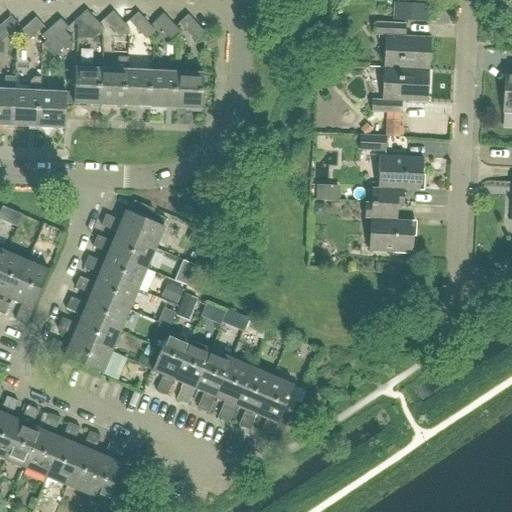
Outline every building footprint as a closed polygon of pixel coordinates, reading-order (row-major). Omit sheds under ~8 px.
[(103,29),(99,24),(86,10),(72,23),(77,27),(77,39),(91,39),(94,37),(103,29)] [(129,30),(125,25),(112,11),(103,20),(120,38),(129,30)] [(154,31),(149,26),(138,12),(128,21),(145,40),(154,31)] [(180,33),(174,26),(162,14),(153,22),(170,41),(180,33)] [(187,14),(178,23),(195,42),(204,34),(187,14)] [(10,16),(0,25),(0,42),(18,26),(10,16)] [(16,34),(21,39),(25,44),(43,27),(35,18),(16,34)] [(64,33),(68,28),(60,19),(41,36),(46,41),(42,44),(53,57),(71,41),(64,33)] [(383,68),(429,70),(430,38),(405,37),(405,24),(375,23),(374,36),(384,36),(383,68)] [(13,46),(21,39),(16,34),(9,41),(13,46)] [(103,68),(101,68),(99,105),(124,107),(126,70),(127,70),(128,58),(118,57),(114,63),(103,63),(103,68)] [(75,67),(74,92),(73,104),(99,105),(101,68),(75,67)] [(429,70),(383,68),(381,100),(371,100),(370,113),(401,114),(402,102),(427,103),(429,70)] [(124,107),(149,108),(151,71),(127,70),(126,70),(124,107)] [(176,72),(151,71),(149,108),(174,109),(176,72)] [(176,72),(174,109),(201,110),(203,73),(176,72)] [(511,72),(505,72),(503,112),(511,112),(511,72)] [(4,89),(0,88),(0,126),(13,127),(14,89),(15,89),(16,77),(5,76),(4,89)] [(13,127),(38,128),(40,91),(41,77),(34,77),(30,81),(29,90),(15,89),(14,89),(13,127)] [(64,129),(65,104),(73,104),(74,92),(40,91),(38,128),(64,129)] [(385,153),(386,137),(360,135),(359,151),(385,153)] [(370,204),(407,206),(407,205),(403,205),(404,186),(423,187),(423,185),(421,185),(423,158),(367,155),(367,157),(379,157),(377,192),(373,191),(373,186),(371,186),(370,203),(370,204)] [(407,207),(407,206),(370,204),(370,203),(364,203),(364,217),(363,221),(365,221),(365,217),(370,217),(368,251),(410,254),(410,260),(411,260),(413,227),(415,227),(415,226),(396,225),(397,206),(407,207)] [(120,221),(116,220),(110,217),(105,215),(104,217),(100,227),(116,233),(116,232),(155,249),(164,227),(125,211),(120,221)] [(116,233),(107,253),(146,270),(155,249),(116,232),(116,233)] [(97,236),(92,247),(103,252),(108,241),(97,236)] [(6,252),(0,266),(0,295),(10,300),(27,261),(6,252)] [(146,270),(107,253),(103,263),(87,257),(83,268),(98,274),(137,290),(146,270)] [(26,325),(32,309),(48,270),(27,261),(10,300),(11,300),(21,305),(14,320),(26,325)] [(128,311),(137,290),(98,274),(94,284),(79,277),(74,288),(89,295),(89,294),(128,311)] [(65,309),(80,316),(81,315),(120,331),(128,311),(89,294),(89,295),(85,304),(70,298),(65,309)] [(0,313),(4,316),(9,305),(0,300),(0,313)] [(111,352),(120,331),(81,315),(80,316),(72,335),(111,352)] [(68,334),(72,323),(61,318),(56,330),(68,334)] [(151,371),(162,376),(155,391),(166,396),(172,380),(189,341),(167,332),(151,371)] [(102,374),(111,352),(72,335),(63,357),(102,374)] [(47,351),(59,356),(63,345),(52,340),(47,351)] [(209,350),(189,341),(172,380),(182,384),(176,400),(187,405),(193,389),(209,350)] [(203,393),(201,397),(196,409),(207,413),(214,398),(230,359),(209,350),(193,389),(203,393)] [(251,367),(230,359),(214,398),(223,402),(221,406),(217,418),(228,422),(233,411),(234,406),(251,367)] [(244,410),(242,415),(237,426),(249,431),(255,415),(271,376),(251,367),(234,406),(244,410)] [(293,385),(271,376),(255,415),(266,420),(259,435),(278,443),(296,402),(287,398),(293,385)] [(13,413),(18,402),(6,397),(1,408),(13,413)] [(26,405),(21,417),(20,421),(4,460),(25,469),(41,430),(32,426),(38,410),(26,405)] [(20,421),(0,412),(0,458),(4,460),(20,421)] [(54,430),(59,419),(47,414),(43,426),(54,430)] [(62,439),(45,478),(66,486),(82,447),(73,443),(79,428),(68,423),(61,439),(62,439)] [(41,430),(25,469),(45,478),(62,439),(61,439),(41,430)] [(82,447),(66,486),(86,495),(103,456),(94,452),(100,437),(89,432),(82,447)] [(103,456),(86,495),(108,504),(125,465),(114,461),(121,446),(109,441),(103,456)]
